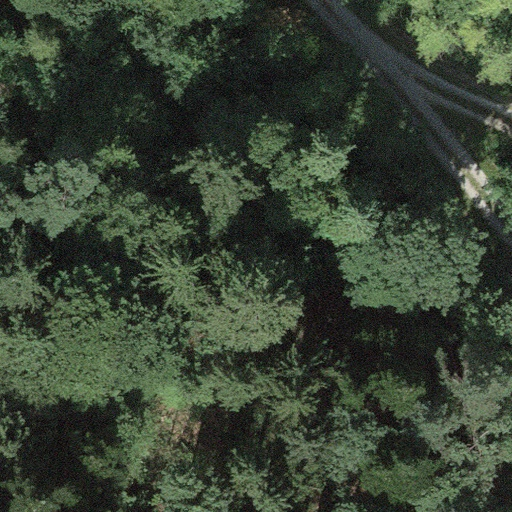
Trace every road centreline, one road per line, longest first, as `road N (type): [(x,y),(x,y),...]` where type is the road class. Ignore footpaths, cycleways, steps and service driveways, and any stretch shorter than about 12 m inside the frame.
road 1 (track): [(511,239),(317,0)]
road 2 (track): [(368,55),(511,130)]
